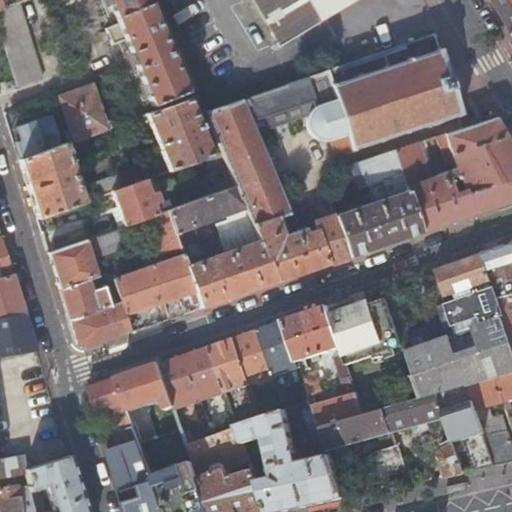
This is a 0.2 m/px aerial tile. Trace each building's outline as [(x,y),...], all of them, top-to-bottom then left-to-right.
[(0,0),(0,8),(17,2),(21,0),(0,0)] [(58,0),(60,4),(68,0),(108,0),(118,24),(105,29),(112,46),(125,41),(152,107),(185,93),(149,3),(147,4),(145,0),(58,0)] [(320,18),(309,0),(251,0),(278,44),(320,18)] [(309,0),(320,18),(349,0),(309,0)] [(511,0),(493,0),(511,31),(511,0)] [(17,2),(0,8),(0,34),(17,89),(42,80),(17,2)] [(29,19),(40,71),(55,68),(44,16),(29,19)] [(446,78),(433,37),(283,88),(293,121),(308,116),(306,124),(307,128),(309,134),(316,139),(326,141),(329,140),(335,156),(355,150),(354,148),(377,141),(378,143),(382,142),(381,139),(403,132),(404,134),(408,133),(407,131),(429,123),(430,125),(433,125),(433,122),(455,115),(455,118),(459,117),(446,78)] [(59,98),(74,141),(107,130),(91,86),(59,98)] [(293,121),(283,88),(206,114),(207,117),(212,130),(222,153),(236,187),(252,226),(277,217),(288,214),(254,135),(293,121)] [(204,134),(212,130),(207,117),(198,121),(189,100),(147,115),(168,172),(206,158),(212,156),(204,134)] [(29,125),(17,129),(21,142),(16,144),(21,160),(59,147),(50,118),(29,125)] [(511,149),(494,119),(463,129),(435,138),(438,146),(447,144),(449,150),(443,152),(445,160),(452,158),(456,174),(430,183),(417,144),(394,152),(402,176),(420,233),(433,229),(511,201),(511,149)] [(28,190),(37,219),(81,203),(63,145),(59,147),(21,160),(19,161),(28,190)] [(402,176),(394,152),(358,164),(366,188),(402,176)] [(218,193),(236,187),(222,153),(212,156),(206,158),(218,193)] [(95,184),(99,197),(111,192),(150,178),(155,177),(151,164),(95,184)] [(402,176),(366,188),(370,199),(363,201),(365,206),(334,217),(348,258),(382,246),(420,233),(402,176)] [(118,215),(122,228),(145,220),(163,213),(150,178),(111,192),(116,208),(117,211),(118,215)] [(276,283),(252,226),(236,187),(218,193),(167,212),(177,239),(181,237),(180,232),(227,216),(228,221),(216,226),(217,234),(224,252),(213,256),(205,242),(196,238),(179,245),(179,247),(201,308),(240,295),(276,283)] [(299,274),(327,265),(313,222),(308,207),(299,210),(305,229),(283,237),(277,217),(252,226),(276,283),(299,274)] [(112,217),(118,215),(117,211),(116,208),(110,210),(112,217)] [(145,220),(158,254),(160,253),(179,247),(179,245),(177,239),(167,212),(163,213),(145,220)] [(334,217),(334,215),(313,222),(327,265),(337,262),(348,258),(334,217)] [(98,231),(100,236),(110,232),(109,227),(98,231)] [(51,265),(59,291),(88,280),(97,277),(94,269),(91,259),(122,248),(116,230),(110,232),(100,236),(48,255),(51,265)] [(0,316),(24,312),(11,272),(1,238),(0,237),(0,316)] [(511,243),(501,248),(483,254),(500,302),(511,298),(511,243)] [(141,261),(162,321),(181,315),(201,308),(179,247),(160,253),(163,261),(150,266),(147,258),(141,261)] [(158,254),(147,258),(150,266),(163,261),(160,253),(158,254)] [(511,339),(500,302),(483,254),(470,258),(437,270),(446,297),(444,298),(457,334),(474,329),(482,348),(458,356),(451,337),(426,345),(423,336),(410,340),(408,335),(401,338),(422,400),(439,396),(447,420),(454,443),(466,440),(475,470),(484,468),(494,466),(485,438),(483,433),(481,428),(476,411),(468,387),(497,379),(511,374),(511,339)] [(94,269),(97,277),(110,272),(128,265),(125,259),(94,269)] [(120,302),(129,332),(146,327),(162,321),(141,261),(135,263),(138,270),(113,280),(120,302)] [(128,265),(110,272),(113,280),(138,270),(135,263),(128,265)] [(66,312),(68,321),(109,308),(108,306),(106,297),(104,290),(103,287),(92,290),(88,280),(59,291),(66,312)] [(384,288),(390,303),(406,297),(401,282),(384,288)] [(403,349),(390,303),(384,288),(382,289),(388,307),(374,312),(388,354),(402,350),(403,349)] [(382,289),(367,294),(370,306),(372,306),(374,312),(388,307),(382,289)] [(341,348),(348,366),(373,358),(388,354),(374,312),(372,306),(370,306),(367,294),(352,299),(353,301),(347,303),(328,309),(341,348)] [(511,298),(500,302),(511,339),(511,298)] [(109,308),(68,321),(76,344),(85,348),(118,336),(129,332),(120,302),(108,306),(109,308)] [(299,361),(341,348),(328,309),(328,307),(305,315),(285,322),(299,361)] [(0,356),(36,351),(32,340),(24,312),(0,316),(0,356)] [(277,325),(260,331),(276,377),(301,368),(299,361),(285,322),(277,325)] [(242,337),(236,339),(252,385),(276,377),(260,331),(242,337)] [(226,342),(211,347),(226,394),(252,385),(236,339),(226,342)] [(195,353),(187,356),(202,402),(226,394),(211,347),(195,353)] [(402,350),(388,354),(373,358),(375,365),(405,360),(402,350)] [(178,359),(161,365),(176,408),(177,410),(202,402),(187,356),(178,359)] [(149,369),(119,379),(130,412),(148,406),(163,401),(167,411),(176,408),(161,365),(149,369)] [(315,372),(304,376),(311,398),(322,395),(320,388),(315,372)] [(511,374),(497,379),(505,403),(507,410),(511,408),(511,406),(511,401),(511,400),(511,374)] [(118,435),(122,448),(140,442),(130,412),(119,379),(90,389),(94,403),(98,415),(107,413),(114,436),(118,435)] [(505,403),(497,379),(468,387),(476,411),(505,403)] [(322,429),(364,417),(357,395),(314,408),(322,429)] [(393,434),(447,420),(439,396),(422,400),(385,411),(393,434)] [(322,458),(331,456),(329,451),(322,429),(314,408),(313,403),(301,407),(316,448),(319,447),(322,458)] [(269,511),(286,511),(346,499),(331,456),(322,458),(299,462),(288,411),(240,427),(246,445),(265,438),(274,478),(259,482),(269,511)] [(393,434),(385,411),(364,417),(322,429),(329,451),(393,434)] [(98,415),(109,452),(122,448),(118,435),(114,436),(107,413),(98,415)] [(490,431),(483,433),(485,438),(507,431),(506,426),(490,431)] [(211,511),(269,511),(259,482),(255,470),(229,478),(227,471),(252,462),(246,445),(240,427),(189,446),(195,464),(211,511)] [(507,431),(485,438),(494,466),(511,462),(511,441),(509,431),(507,431)] [(163,511),(152,479),(141,443),(140,442),(122,448),(109,452),(115,469),(128,511),(163,511)] [(382,491),(410,485),(399,447),(372,454),(382,491)] [(446,477),(464,473),(456,450),(447,452),(445,453),(441,458),(446,477)] [(0,459),(0,478),(26,475),(25,471),(22,457),(0,459)] [(45,511),(86,511),(69,458),(25,471),(26,475),(29,488),(30,492),(45,487),(52,510),(45,511)] [(229,478),(255,470),(252,462),(227,471),(229,478)] [(211,511),(195,464),(160,475),(159,473),(153,475),(154,478),(152,479),(163,511),(211,511)] [(0,511),(34,511),(30,492),(29,488),(19,489),(17,487),(0,489),(0,511)]
